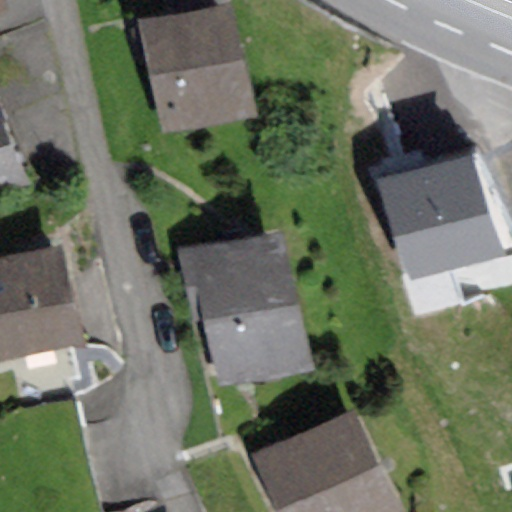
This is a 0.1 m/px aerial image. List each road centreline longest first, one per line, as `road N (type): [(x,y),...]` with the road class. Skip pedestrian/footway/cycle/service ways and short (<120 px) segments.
road 1 (residential): [(60,0),(166,458)]
road 2 (secondary): [(397,0),(511,55)]
